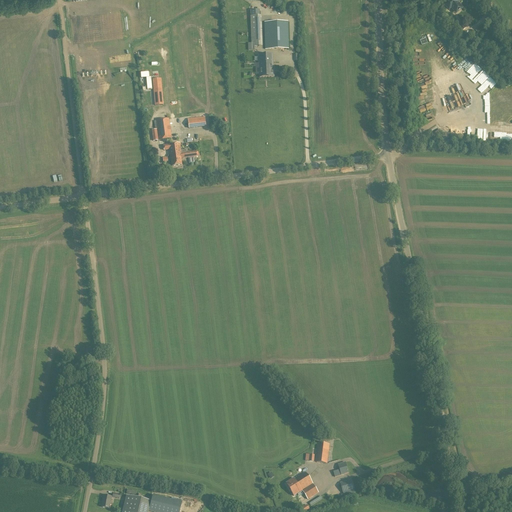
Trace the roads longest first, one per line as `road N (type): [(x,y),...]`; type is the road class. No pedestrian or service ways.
road 1 (unclassified): [(457,492),(388,155)]
road 2 (unclassified): [(84,511),(104,370),(84,196)]
road 3 (unclassified): [(84,196),(388,155)]
road 4 (track): [(59,0),(84,196)]
road 5 (unclassified): [(388,155),(378,0)]
road 6 (unknown): [(447,447),(325,484)]
